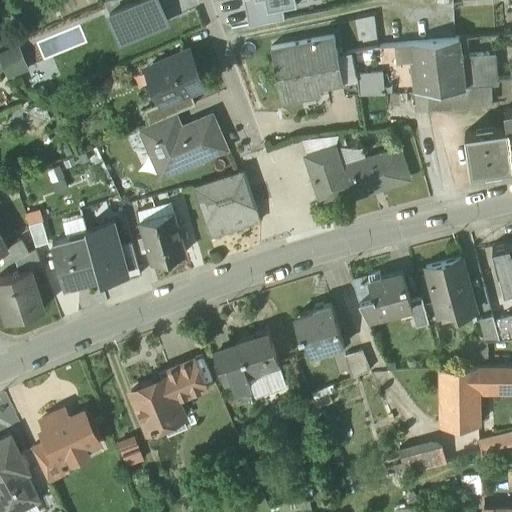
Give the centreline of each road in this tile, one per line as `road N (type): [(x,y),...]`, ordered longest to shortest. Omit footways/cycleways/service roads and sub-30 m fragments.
road 1 (secondary): [(511,206),(301,260),(0,371)]
road 2 (residential): [(203,0),(256,150)]
